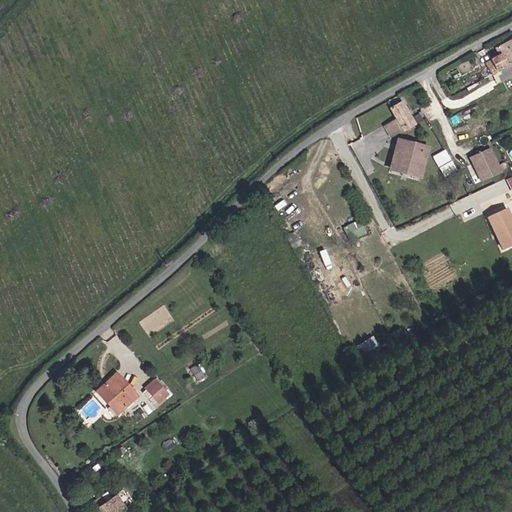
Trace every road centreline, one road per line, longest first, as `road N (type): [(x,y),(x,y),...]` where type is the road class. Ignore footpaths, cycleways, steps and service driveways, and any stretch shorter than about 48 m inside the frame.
road 1 (residential): [(76,511),(24,435),(28,395),(336,126),(511,29)]
road 2 (unknown): [(475,194),(411,231),(393,232),(336,126)]
